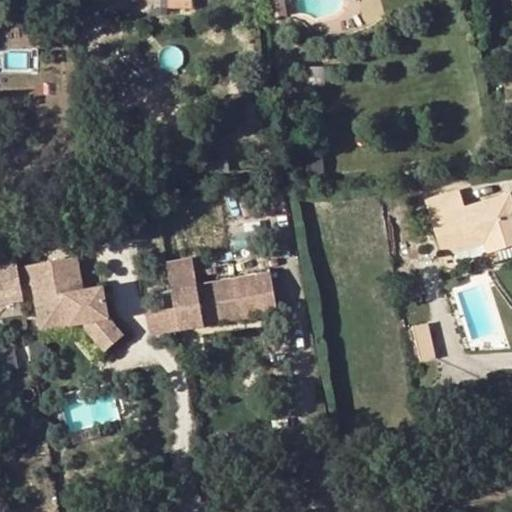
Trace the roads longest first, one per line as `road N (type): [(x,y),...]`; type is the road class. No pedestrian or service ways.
road 1 (unknown): [(214,511),(166,365),(110,246)]
road 2 (residential): [(511,478),(257,511)]
